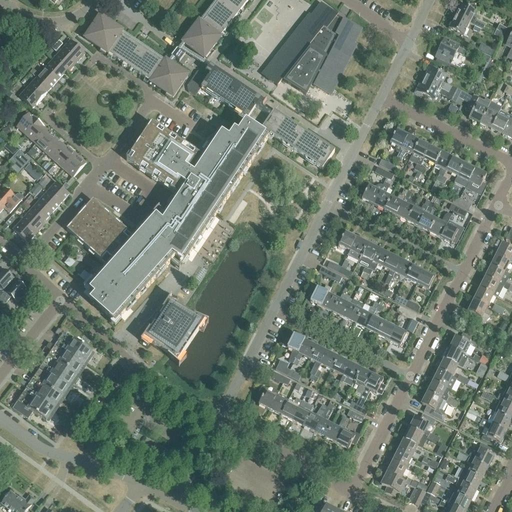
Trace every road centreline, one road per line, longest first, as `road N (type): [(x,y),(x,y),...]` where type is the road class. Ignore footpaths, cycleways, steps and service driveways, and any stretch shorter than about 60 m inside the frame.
road 1 (residential): [(218,419),(381,100)]
road 2 (residential): [(350,494),(495,209)]
road 3 (residential): [(218,419),(135,369),(61,300)]
road 4 (residential): [(140,484),(51,453),(0,419)]
road 5 (residential): [(94,58),(49,108),(49,120),(104,168)]
road 6 (residential): [(350,494),(218,419)]
road 7 (residential): [(511,166),(381,100)]
road 8 (residential): [(110,162),(153,196),(132,223),(89,186)]
